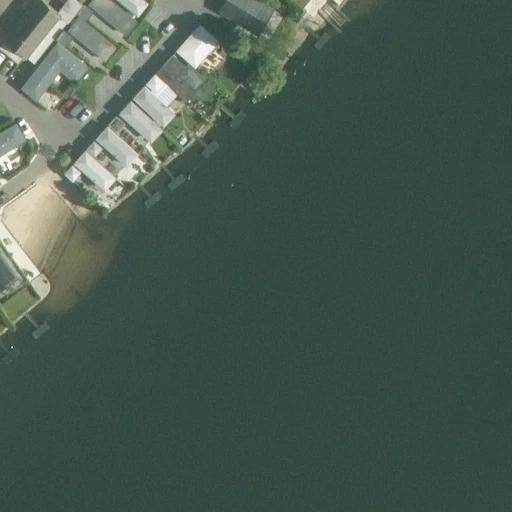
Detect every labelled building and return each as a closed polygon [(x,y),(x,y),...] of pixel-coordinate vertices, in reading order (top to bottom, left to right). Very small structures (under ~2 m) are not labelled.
[(61,13),(44,0),(37,0),(7,39),(28,56),(61,13)] [(108,0),(94,0),(89,7),(127,38),(138,25),(108,0)] [(142,0),(114,0),(139,20),(150,6),(142,0)] [(253,0),(226,0),(220,11),(257,34),(272,11),(253,0)] [(77,18),(67,32),(106,64),(117,51),(77,18)] [(200,24),(176,51),(195,69),(219,41),(200,24)] [(57,42),(20,88),(36,100),(60,70),(73,81),(75,83),(88,67),(57,42)] [(164,64),(156,73),(186,100),(194,91),(205,79),(188,62),(185,65),(173,54),(167,61),(164,64)] [(144,88),(132,101),(162,131),(175,117),(144,88)] [(130,103),(117,117),(150,146),(162,133),(130,103)] [(16,122),(0,131),(0,183),(1,183),(0,180),(0,155),(27,139),(16,122)] [(106,129),(94,142),(126,170),(137,157),(106,129)] [(84,153),(72,166),(104,195),(116,181),(84,153)] [(0,255),(0,285),(14,275),(0,255)]
